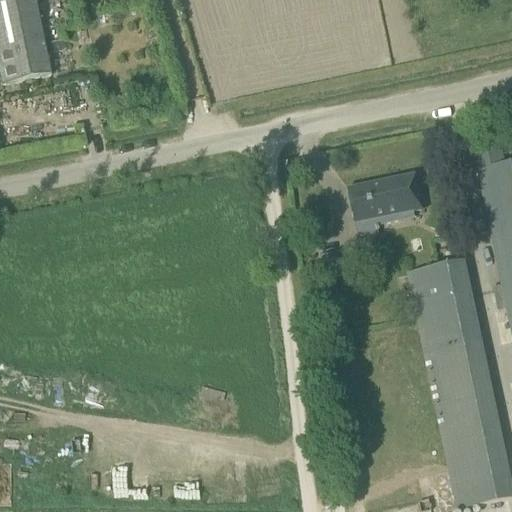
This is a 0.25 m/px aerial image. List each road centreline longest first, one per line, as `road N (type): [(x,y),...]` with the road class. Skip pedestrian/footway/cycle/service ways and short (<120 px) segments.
road 1 (unclassified): [(511,86),(0,186)]
road 2 (track): [(315,511),(266,134)]
